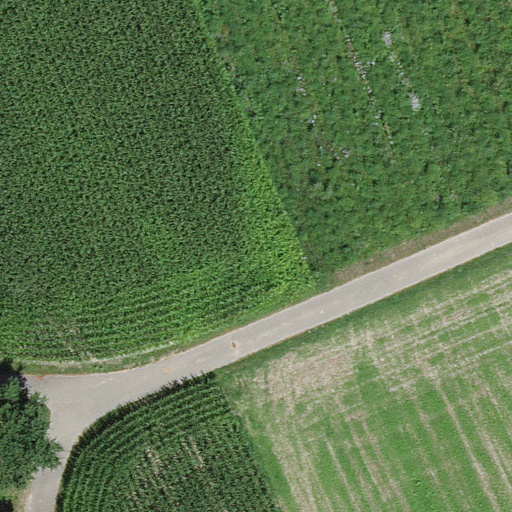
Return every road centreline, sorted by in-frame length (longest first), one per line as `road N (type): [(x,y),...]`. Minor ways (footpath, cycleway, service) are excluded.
road 1 (track): [(0,384),(82,393),(147,380),(511,224)]
road 2 (track): [(41,511),(82,393)]
